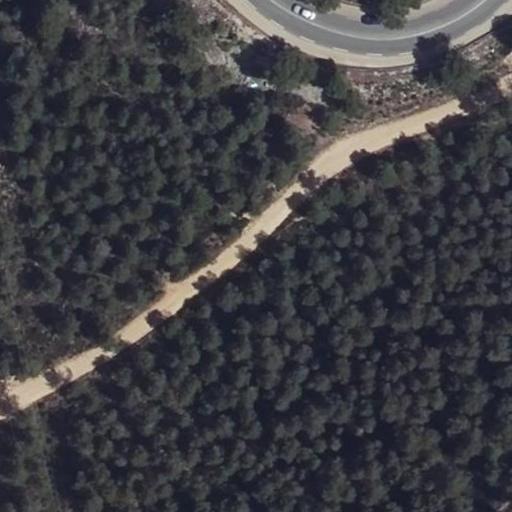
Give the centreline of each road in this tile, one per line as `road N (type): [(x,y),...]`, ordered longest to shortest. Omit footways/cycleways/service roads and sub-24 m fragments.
road 1 (track): [(511,84),(405,114),(318,166),(175,307),(0,393)]
road 2 (secondary): [(266,0),(345,39),(405,41),(450,26),(485,0)]
